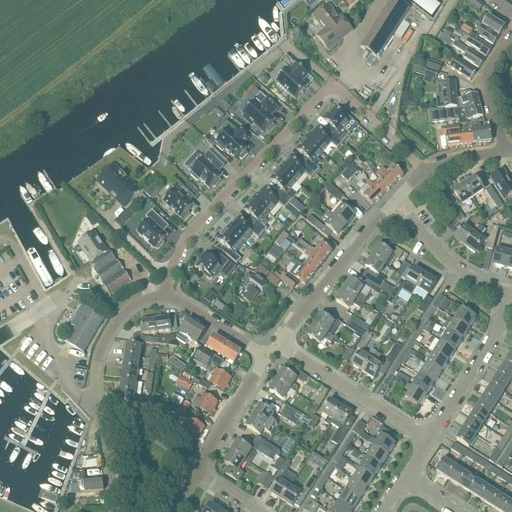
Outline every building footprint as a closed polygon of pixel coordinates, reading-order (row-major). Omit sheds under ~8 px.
[(390,0),(360,47),(377,58),(410,7),(398,0),(390,0)] [(476,0),(467,0),(467,1),(480,10),(484,5),(476,0)] [(324,30),(317,36),(328,50),(352,31),(341,17),(339,18),(329,5),(314,17),(324,30)] [(483,13),(477,22),(500,37),(506,28),(483,13)] [(477,22),(474,26),(476,28),(477,30),(476,31),(478,33),(477,35),(485,41),(494,46),(500,37),(477,22)] [(457,26),(471,34),(474,29),(466,23),(463,28),(458,24),(457,26)] [(448,29),(444,35),(450,38),(454,32),(448,29)] [(492,49),(484,43),(471,35),(465,44),(478,52),(486,58),(492,49)] [(456,41),(453,46),(467,55),(470,51),(456,41)] [(470,64),(479,69),(485,60),(476,55),(470,51),(467,55),(464,60),(470,64)] [(449,61),(446,65),(450,67),(462,76),(471,81),(477,72),(468,67),(454,57),(453,60),(454,61),(452,63),(449,61)] [(424,58),(422,65),(440,72),(442,65),(424,58)] [(279,80),(276,83),(295,100),(308,87),(301,81),(307,75),(296,64),(290,71),(289,69),(286,72),(285,71),(277,74),(279,80)] [(427,68),(424,75),(425,76),(435,79),(436,80),(439,72),(428,68),(427,68)] [(425,76),(423,81),(433,85),(435,79),(425,76)] [(444,98),(436,99),(437,109),(445,108),(456,107),(457,107),(457,99),(455,83),(443,84),(444,94),(444,98)] [(255,102),(243,115),(244,116),(243,117),(252,126),(254,125),(263,134),(266,131),(268,132),(274,126),(272,124),(273,123),(269,119),(271,117),(278,110),(261,93),(253,101),(255,102)] [(465,98),(457,99),(457,107),(457,110),(458,110),(480,105),(477,95),(471,96),(470,93),(464,95),(465,98)] [(225,102),(221,106),(227,112),(231,108),(225,102)] [(458,110),(458,121),(459,121),(459,125),(469,124),(468,121),(483,116),(480,105),(458,110)] [(218,107),(214,113),(223,118),(226,113),(218,107)] [(332,109),(323,120),(335,130),(331,135),(342,144),(350,134),(345,129),(350,123),(349,122),(351,120),(352,120),(342,111),(341,111),(343,113),(341,115),(340,114),(339,115),(332,109)] [(432,110),(431,110),(432,123),(434,123),(438,123),(458,121),(458,110),(457,110),(445,111),(432,110)] [(212,130),(204,138),(212,146),(216,142),(218,144),(216,146),(222,151),(224,150),(236,162),(240,158),(242,160),(248,154),(246,152),(241,147),(243,145),(244,144),(249,139),(226,121),(215,133),(212,130)] [(479,124),(473,124),(475,144),(492,142),(490,123),(479,125),(479,124)] [(475,144),(473,124),(459,126),(459,128),(452,129),(442,130),(443,136),(447,136),(448,147),(475,144)] [(315,129),(306,139),(323,154),(333,144),(338,148),(342,144),(331,135),(328,139),(315,129)] [(306,139),(297,150),(303,155),(303,156),(305,157),(309,160),(305,165),(315,174),(320,169),(318,167),(321,163),(318,160),(323,154),(306,139)] [(190,174),(198,181),(199,179),(210,190),(213,187),(214,188),(215,187),(214,185),(222,177),(218,173),(224,166),(209,152),(203,158),(201,156),(188,169),(191,172),(190,174)] [(289,159),(280,169),(297,185),(307,174),(311,179),(315,174),(305,165),(301,169),(289,159)] [(380,180),(373,186),(383,196),(393,186),(375,167),(370,163),(367,167),(380,180)] [(378,163),(375,167),(393,186),(404,175),(394,165),(386,173),(381,169),(383,167),(378,163)] [(125,206),(123,208),(124,208),(140,191),(114,166),(98,183),(106,191),(108,189),(125,206)] [(352,166),(342,176),(348,182),(358,172),(352,166)] [(280,169),(271,180),(277,186),(278,187),(279,187),(283,190),(279,195),(289,204),(294,199),(298,195),(292,190),(297,185),(280,169)] [(511,196),(511,184),(504,171),(498,174),(492,177),(493,178),(491,179),(505,201),(511,196)] [(475,178),(465,185),(473,198),(484,191),(475,178)] [(173,216),(173,217),(176,214),(183,221),(189,214),(187,213),(191,209),(193,206),(192,205),(189,202),(194,197),(179,181),(173,187),(176,190),(164,203),(172,211),(173,210),(176,213),(173,216)] [(383,196),(373,186),(368,182),(365,185),(369,189),(363,196),(373,206),(383,196)] [(473,198),(465,185),(454,192),(463,205),(473,198)] [(498,210),(504,207),(491,186),(485,190),(498,210)] [(149,188),(145,193),(150,198),(155,194),(149,188)] [(263,189),(254,200),(271,215),(280,204),(285,209),(289,204),(279,195),(275,199),(263,189)] [(254,200),(244,210),(251,216),(252,218),(253,217),(256,221),(252,225),(263,235),(268,229),(262,224),(271,215),(254,200)] [(341,202),(331,214),(346,227),(354,217),(349,212),(351,210),(345,205),(342,203),(341,202)] [(456,217),(460,223),(465,220),(464,217),(458,209),(453,212),(456,217)] [(297,210),(292,215),(296,219),(301,214),(297,210)] [(506,210),(501,214),(505,220),(510,217),(506,210)] [(162,242),(165,239),(161,235),(169,227),(152,211),(146,217),(150,221),(138,233),(155,250),(156,249),(158,250),(164,244),(162,242)] [(346,227),(331,214),(328,211),(324,216),(330,221),(326,226),(330,230),(338,236),(346,227)] [(306,221),(316,229),(319,224),(310,216),(306,221)] [(460,223),(456,217),(447,229),(452,233),(458,225),(460,223)] [(237,219),(227,230),(243,244),(252,234),(259,239),(263,235),(252,225),(248,230),(245,226),(243,224),(243,225),(237,219)] [(455,239),(465,247),(481,226),(476,231),(472,228),(470,230),(465,226),(455,239)] [(481,226),(465,247),(475,254),(485,242),(480,238),(486,230),(481,226)] [(490,238),(496,239),(499,227),(493,226),(490,238)] [(227,230),(218,240),(224,246),(226,247),(230,250),(226,255),(237,264),(241,259),(235,253),(243,244),(227,230)] [(284,232),(275,244),(280,248),(286,240),(289,236),(286,234),(284,232)] [(92,262),(90,263),(110,295),(130,282),(109,250),(104,254),(102,252),(105,250),(101,244),(102,244),(94,233),(79,244),(92,262)] [(310,247),(308,251),(323,263),(332,252),(322,243),(315,251),(310,247)] [(270,253),(278,259),(283,251),(275,246),(270,253)] [(379,246),(372,257),(385,265),(392,254),(379,246)] [(493,266),(506,269),(510,253),(497,249),(493,266)] [(309,259),(304,266),(315,274),(323,263),(308,251),(304,255),(309,259)] [(201,272),(201,273),(203,275),(203,274),(209,279),(210,277),(212,278),(217,271),(226,278),(235,267),(221,256),(215,263),(205,255),(195,267),(201,272)] [(385,265),(372,257),(366,268),(378,276),(385,265)] [(315,274),(304,266),(299,262),(290,274),(306,286),(315,274)] [(404,262),(397,272),(403,276),(409,266),(410,266),(404,262)] [(387,301),(387,302),(392,306),(402,290),(412,297),(414,294),(417,289),(426,276),(415,269),(414,270),(409,266),(403,276),(398,283),(398,284),(395,290),(394,289),(391,295),(387,301)] [(258,268),(253,275),(265,282),(269,275),(258,268)] [(241,287),(242,288),(235,297),(244,304),(245,301),(250,305),(259,294),(257,293),(259,289),(263,292),(267,286),(255,276),(252,280),(250,279),(253,276),(249,273),(243,280),(245,282),(241,287)] [(270,276),(265,283),(276,290),(281,283),(270,276)] [(283,282),(293,290),(298,284),(287,276),(283,282)] [(436,282),(426,276),(417,289),(428,296),(436,282)] [(350,280),(343,292),(363,304),(372,291),(387,301),(391,295),(380,288),(368,280),(363,288),(357,285),(358,283),(357,281),(354,279),(351,279),(351,281),(350,280)] [(384,283),(380,288),(391,295),(394,289),(384,283)] [(210,291),(200,304),(202,305),(207,308),(216,296),(210,291)] [(363,304),(343,292),(336,302),(349,310),(353,304),(360,309),(363,304)] [(440,295),(433,307),(436,309),(437,308),(439,309),(440,307),(446,298),(440,295)] [(417,311),(423,315),(430,304),(424,301),(417,311)] [(433,307),(425,318),(429,321),(436,309),(433,307)] [(66,342),(84,353),(104,318),(87,308),(66,342)] [(462,308),(455,320),(470,330),(477,318),(462,308)] [(353,317),(349,322),(367,333),(370,328),(379,314),(374,311),(372,315),(371,314),(367,320),(368,321),(365,325),(363,324),(353,317)] [(321,315),(314,326),(327,334),(332,327),(337,330),(341,323),(336,320),(333,317),(330,321),(321,315)] [(169,318),(156,320),(157,333),(171,331),(171,330),(177,330),(175,318),(170,318),(169,318)] [(177,338),(186,344),(189,338),(198,344),(201,338),(207,329),(189,318),(180,334),(177,338)] [(425,318),(418,329),(422,332),(429,321),(425,318)] [(157,333),(156,320),(141,322),(143,335),(157,333)] [(455,320),(447,331),(462,341),(470,330),(455,320)] [(362,340),(366,335),(367,333),(349,322),(346,328),(354,333),(353,334),(362,340)] [(327,334),(314,326),(308,337),(320,345),(324,339),(331,344),(334,339),(327,334)] [(418,329),(411,340),(415,343),(422,332),(418,329)] [(447,331),(440,342),(455,352),(462,341),(447,331)] [(133,341),(143,343),(157,345),(158,340),(141,337),(141,334),(134,335),(133,341)] [(158,340),(157,345),(163,345),(177,348),(175,338),(177,334),(157,337),(158,339),(158,340)] [(366,335),(362,340),(359,345),(365,349),(372,338),(366,335)] [(208,348),(221,356),(228,345),(215,337),(208,348)] [(411,340),(404,351),(408,354),(415,343),(411,340)] [(440,342),(433,353),(448,363),(455,352),(440,342)] [(127,344),(126,356),(140,358),(141,346),(127,344)] [(396,344),(385,361),(391,365),(402,347),(396,344)] [(228,345),(221,356),(226,359),(234,364),(241,353),(228,345)] [(184,356),(192,360),(198,350),(190,346),(184,356)] [(195,358),(208,366),(215,354),(202,346),(195,358)] [(347,351),(342,359),(348,362),(353,354),(354,352),(349,348),(347,351)] [(353,366),(364,373),(377,353),(372,350),(367,358),(361,353),(353,366)] [(404,351),(397,363),(401,365),(408,354),(404,351)] [(377,353),(364,373),(374,380),(384,364),(379,361),(382,356),(377,353)] [(433,353),(426,365),(441,374),(448,363),(433,353)] [(126,356),(124,368),(138,370),(140,358),(126,356)] [(192,362),(206,370),(207,367),(194,359),(192,362)] [(397,363),(390,374),(394,376),(401,365),(397,363)] [(511,366),(506,363),(499,374),(510,381),(511,378),(511,366)] [(180,365),(177,369),(182,372),(186,367),(183,364),(180,365)] [(426,365),(419,376),(434,385),(441,374),(426,365)] [(124,368),(122,380),(136,382),(138,370),(124,368)] [(211,385),(224,392),(231,379),(217,371),(210,384),(201,380),(200,382),(194,378),(192,381),(208,390),(211,385)] [(283,371),(277,382),(296,394),(298,390),(297,387),(293,384),(296,379),(283,371)] [(399,373),(396,377),(402,381),(405,376),(399,373)] [(390,374),(383,385),(388,388),(395,377),(394,376),(390,374)] [(499,374),(492,385),(503,392),(510,381),(499,374)] [(419,376),(412,387),(427,396),(434,385),(419,376)] [(181,377),(176,385),(189,392),(193,384),(181,377)] [(122,380),(121,392),(135,394),(136,382),(122,380)] [(296,394),(277,382),(270,392),(283,401),(283,400),(286,403),(290,396),(293,398),(296,394)] [(427,396),(412,387),(408,384),(405,389),(409,391),(404,399),(419,408),(427,396)] [(492,385),(485,396),(496,403),(503,392),(492,385)] [(313,405),(319,408),(330,391),(324,387),(313,405)] [(135,394),(121,392),(119,404),(133,406),(135,394)] [(196,408),(210,416),(218,403),(209,398),(204,395),(196,408)] [(485,396),(478,407),(489,414),(496,403),(485,396)] [(333,420),(333,421),(341,408),(331,401),(322,414),(328,417),(324,423),(329,426),(330,424),(333,420)] [(185,402),(181,408),(187,411),(190,405),(185,402)] [(261,406),(254,417),(274,430),(278,424),(271,420),(275,415),(269,412),(261,406)] [(283,411),(307,427),(311,421),(287,406),(283,411)] [(478,407),(471,418),(482,425),(489,414),(478,407)] [(179,413),(178,414),(184,417),(187,411),(181,408),(181,409),(179,413)] [(333,420),(330,424),(339,430),(338,431),(332,442),(339,446),(345,436),(353,424),(348,421),(352,414),(341,408),(333,421),(333,420)] [(307,427),(283,411),(280,417),(296,427),(299,422),(307,427)] [(314,416),(311,421),(307,427),(313,430),(320,419),(314,416)] [(249,420),(246,426),(248,427),(247,428),(256,433),(261,436),(264,431),(269,435),(269,434),(271,435),(274,430),(254,417),(251,422),(249,420)] [(471,418),(464,429),(475,436),(482,425),(471,418)] [(183,433),(197,441),(204,428),(190,420),(183,433)] [(354,430),(353,432),(356,435),(359,437),(362,433),(366,426),(360,421),(354,430)] [(368,443),(374,447),(388,456),(396,445),(392,442),(396,436),(382,427),(378,434),(381,436),(377,442),(372,438),(368,443)] [(511,428),(510,427),(503,438),(507,441),(511,434),(511,428)] [(475,436),(464,429),(457,440),(468,447),(475,436)] [(349,446),(356,435),(353,432),(345,443),(349,446)] [(486,443),(500,452),(507,441),(503,438),(496,449),(486,443)] [(238,442),(232,453),(245,461),(249,464),(256,453),(252,451),(247,447),(238,442)] [(264,442),(261,447),(276,456),(279,451),(264,442)] [(342,457),(349,446),(345,443),(338,454),(342,457)] [(462,456),(463,455),(466,450),(455,443),(451,449),(462,456)] [(500,452),(486,443),(479,454),(489,460),(493,463),(500,452)] [(276,456),(261,447),(258,452),(273,461),(276,456)] [(374,447),(367,458),(381,467),(388,456),(374,447)] [(463,455),(474,462),(477,457),(466,450),(463,455)] [(245,461),(232,453),(225,463),(230,467),(225,474),(238,482),(243,474),(238,471),(245,461)] [(339,462),(342,457),(338,454),(331,465),(335,468),(339,470),(342,465),(339,462)] [(509,458),(504,455),(497,466),(502,469),(509,458)] [(474,462),(485,469),(488,464),(477,457),(474,462)] [(367,458),(360,469),(374,478),(381,467),(367,458)] [(271,494),(283,501),(291,488),(297,477),(287,471),(291,466),(289,464),(290,461),(286,459),(285,462),(278,472),(278,473),(283,476),(277,485),(271,494)] [(276,464),(273,469),(278,472),(285,462),(280,459),(276,464)] [(436,472),(448,479),(455,467),(444,460),(436,472)] [(322,461),(318,467),(322,470),(326,464),(322,461)] [(485,469),(496,476),(499,471),(488,464),(485,469)] [(328,479),(335,468),(331,465),(324,477),(328,479)] [(448,479),(459,486),(466,474),(455,467),(448,479)] [(360,469),(353,480),(367,489),(374,478),(360,469)] [(79,485),(79,494),(103,491),(102,479),(85,481),(84,470),(74,471),(71,486),(79,485)] [(496,476),(507,483),(510,478),(499,471),(496,476)] [(257,484),(267,490),(273,479),(264,473),(257,484)] [(459,486),(470,493),(477,481),(466,474),(459,486)] [(321,490),(328,479),(324,477),(317,488),(321,490)] [(291,488),(283,501),(293,507),(294,505),(299,508),(316,481),(311,478),(300,494),(291,488)] [(353,480),(346,492),(360,501),(367,489),(353,480)] [(470,493),(481,500),(488,488),(477,481),(470,493)] [(335,499),(321,490),(317,488),(310,499),(314,501),(318,495),(332,504),(335,499)] [(481,500),(492,507),(499,495),(488,488),(481,500)] [(492,507),(499,511),(503,511),(510,502),(504,498),(507,493),(502,490),(499,495),(492,507)] [(346,492),(339,503),(353,511),(360,501),(346,492)] [(308,511),(315,502),(314,501),(310,499),(303,510),(306,511),(308,511)] [(511,511),(511,502),(510,502),(503,511),(511,511)] [(339,503),(332,511),(352,511),(353,511),(339,503)]
